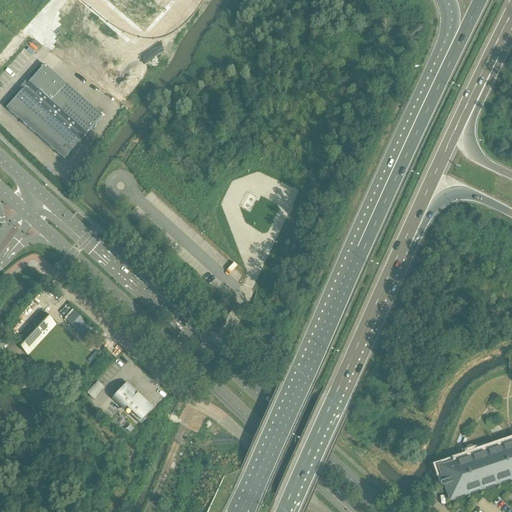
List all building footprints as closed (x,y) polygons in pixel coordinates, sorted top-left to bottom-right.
[(32,0),(30,3),(38,11),(48,0),(32,0)] [(70,0),(65,0),(55,12),(63,19),(76,5),(70,0)] [(145,0),(138,0),(135,5),(150,18),(157,10),(145,0)] [(162,0),(145,0),(157,10),(164,2),(162,0)] [(76,5),(63,19),(72,26),(84,12),(76,5)] [(135,5),(127,13),(133,18),(139,23),(143,27),(150,18),(135,5)] [(84,12),(72,26),(80,33),(92,19),(84,12)] [(92,19),(80,33),(88,40),(100,26),(92,19)] [(100,26),(88,40),(96,47),(109,33),(100,26)] [(109,33),(96,47),(104,54),(117,40),(109,33)] [(117,40),(104,54),(113,62),(125,47),(117,40)] [(101,117),(42,67),(29,81),(27,79),(14,94),(17,96),(4,111),(62,161),(101,117)] [(71,310),(64,317),(67,320),(75,313),(71,310)] [(13,341),(28,355),(56,325),(41,311),(13,341)] [(83,321),(75,313),(67,320),(76,328),(83,321)] [(79,332),(87,324),(83,321),(76,328),(79,332)] [(97,332),(87,324),(79,332),(89,340),(97,332)] [(89,340),(93,344),(101,336),(97,332),(89,340)] [(0,351),(2,353),(13,341),(9,337),(0,346),(0,351)] [(93,400),(103,388),(97,382),(86,394),(93,400)] [(152,409),(151,408),(143,401),(127,386),(125,384),(111,400),(123,411),(124,411),(138,424),(152,409)] [(511,444),(440,469),(444,482),(440,484),(439,485),(440,487),(442,488),(446,486),(450,500),(511,478),(511,444)]
